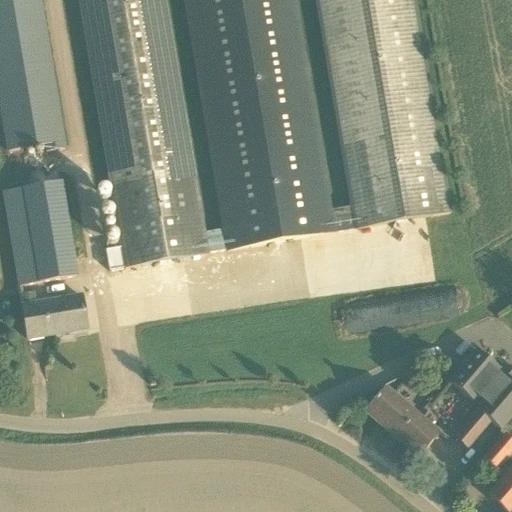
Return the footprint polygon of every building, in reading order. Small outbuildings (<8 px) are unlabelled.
[(64,150),(38,0),(0,0),(0,106),(8,153),(44,147),(46,153),(64,150)] [(106,251),(109,272),(206,256),(206,255),(226,252),(226,253),(333,234),(356,230),(448,215),(411,0),(316,0),(352,209),(329,213),(293,0),(183,0),(222,230),(202,233),(162,0),(79,0),(122,248),(106,251)] [(18,287),(76,278),(61,183),(2,193),(18,287)] [(36,305),(34,295),(21,297),(22,307),(28,341),(87,331),(82,297),(36,305)] [(456,438),(468,449),(481,434),(490,423),(500,431),(511,416),(511,384),(506,379),(502,384),(494,377),(498,373),(475,353),(448,385),(471,405),(475,400),(483,407),(469,423),(456,438)] [(418,459),(439,435),(386,390),(365,414),(418,459)] [(511,511),(511,441),(505,435),(483,462),(495,473),(497,470),(505,477),(487,496),(505,511),(511,511)]
